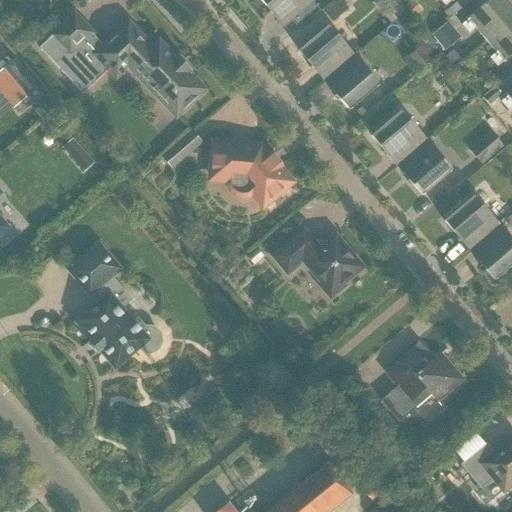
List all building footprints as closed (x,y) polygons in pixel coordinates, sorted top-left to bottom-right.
[(259,0),(283,27),(291,21),(298,30),(321,11),(311,0),(259,0)] [(511,19),(511,7),(505,0),(491,0),(469,19),(469,20),(462,26),(469,35),(477,28),(487,41),(511,19)] [(53,36),(39,49),(83,95),(109,70),(116,77),(128,66),(142,81),(161,101),(162,104),(167,109),(170,110),(177,117),(204,91),(188,74),(191,71),(185,65),(177,57),(175,60),(170,55),(159,43),(152,49),(129,25),(105,47),(74,15),(53,36)] [(443,47),(462,39),(453,17),(434,24),(443,47)] [(511,55),(511,19),(487,41),(497,53),(490,59),(497,68),(504,62),(505,62),(511,55)] [(299,52),(310,65),(324,81),(343,65),(354,56),(328,26),(299,52)] [(406,58),(417,72),(430,60),(419,47),(406,58)] [(354,56),(343,65),(324,81),(349,111),(379,86),(354,56)] [(43,96),(36,88),(38,87),(15,59),(0,71),(0,93),(12,108),(13,107),(20,115),(43,96)] [(508,96),(501,103),(509,111),(511,108),(511,92),(508,96)] [(401,111),(371,137),(397,167),(427,141),(401,111)] [(469,150),(481,164),(503,146),(491,131),(469,150)] [(185,136),(161,157),(171,169),(195,148),(185,136)] [(74,139),(64,148),(74,159),(84,150),(74,139)] [(397,167),(422,196),(452,171),(427,141),(397,167)] [(263,206),(290,183),(260,149),(215,145),(212,180),(230,181),(230,186),(233,191),(237,194),(242,196),(248,195),(252,192),(263,206)] [(0,195),(2,194),(0,192),(0,237),(10,229),(0,217),(0,195)] [(499,226),(474,197),(444,222),(470,252),(499,226)] [(511,267),(511,241),(499,226),(470,252),(495,281),(511,267)] [(346,287),(343,284),(362,268),(336,238),(326,246),(325,245),(317,244),(315,246),(303,232),(273,258),(288,276),(304,262),(321,282),(318,285),(331,300),(346,287)] [(131,301),(112,278),(121,270),(100,245),(68,272),(90,297),(96,292),(103,300),(75,323),(91,342),(87,345),(96,355),(100,352),(115,370),(139,349),(144,352),(149,353),(154,352),(158,349),(161,344),(161,339),(159,334),(156,331),(151,329),(146,329),(141,331),(122,309),(131,301)] [(458,380),(438,357),(434,360),(420,343),(396,362),(406,374),(406,380),(380,402),(399,423),(431,396),(435,400),(458,380)] [(511,484),(511,441),(496,455),(487,444),(461,465),(481,490),(494,479),(504,491),(511,484)] [(329,463),(297,488),(268,511),(235,511),(230,505),(220,511),(333,511),(355,495),(329,463)] [(237,494),(236,498),(236,500),(237,504),(239,508),(243,510),(247,511),(250,511),(254,509),(257,506),(259,503),(260,499),(259,495),(257,492),(254,489),(250,487),(247,487),(243,488),(240,490),(237,494)] [(373,489),(366,495),(371,501),(379,496),(373,489)] [(385,501),(371,511),(393,511),(385,501)]
